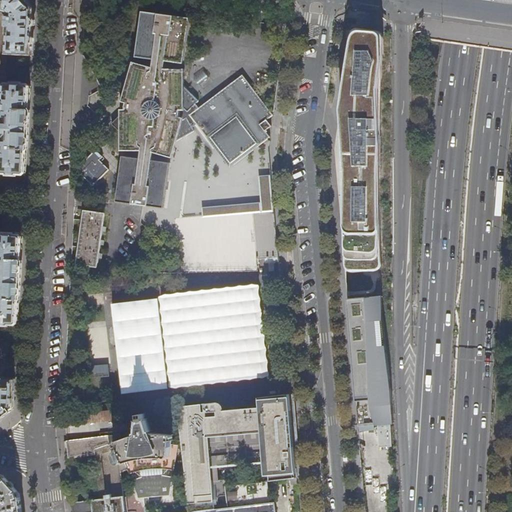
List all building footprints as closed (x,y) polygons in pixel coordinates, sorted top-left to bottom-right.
[(8,55),(33,56),(35,9),(27,0),(0,0),(0,11),(8,13),(10,16),(8,55)] [(113,123),(123,133),(123,141),(122,150),(143,150),(141,159),(123,156),(117,201),(165,208),(171,163),(153,160),(154,152),(173,157),(178,140),(195,131),(193,127),(198,124),(231,167),(270,137),(266,131),(272,127),(269,123),(268,121),(268,120),(273,115),(274,114),(244,75),(200,108),(197,104),(200,101),(185,86),(186,69),(165,69),(167,61),(184,63),(190,18),(143,12),(137,57),(155,60),(154,67),(134,62),(130,79),(118,85),(125,97),(123,102),(122,109),(122,114),(113,123)] [(349,162),(350,239),(347,269),(348,271),(350,272),(352,273),(376,271),(378,270),(380,269),(381,267),(382,264),(382,246),(380,228),(381,148),(380,101),(383,54),(381,50),(378,47),(375,45),(368,44),(366,44),(358,47),(356,49),(354,52),(344,124),(345,137),(347,145),(349,162)] [(0,323),(0,324),(0,325),(10,326),(11,325),(18,325),(23,237),(22,236),(15,236),(15,234),(5,234),(5,235),(0,234),(0,144),(2,144),(2,147),(0,150),(0,157),(1,160),(0,169),(0,176),(1,178),(7,179),(7,180),(18,181),(18,179),(24,180),(26,172),(30,105),(31,85),(23,85),(23,84),(12,83),(12,85),(6,84),(4,86),(4,94),(4,102),(3,102),(2,104),(2,105),(1,108),(1,112),(2,114),(3,115),(3,119),(0,119),(0,323)] [(97,150),(78,169),(94,185),(110,170),(100,160),(103,157),(97,150)] [(76,265),(97,268),(105,213),(84,210),(76,265)] [(178,221),(181,265),(257,264),(257,260),(279,258),(276,229),(275,214),(178,221)] [(269,271),(270,279),(280,279),(280,271),(269,271)] [(255,287),(107,302),(117,394),(264,380),(255,287)] [(382,311),(382,295),(350,298),(350,303),(348,303),(356,402),(376,400),(377,418),(384,417),(385,424),(393,424),(392,386),(382,311)] [(0,417),(14,407),(15,379),(6,379),(6,378),(0,377),(0,417)] [(292,447),(289,420),(289,419),(289,414),(288,411),(292,411),(290,394),(259,398),(260,407),(225,411),(224,408),(223,406),(221,404),(218,402),(178,407),(186,473),(185,473),(189,511),(193,511),(215,509),(209,437),(262,432),(265,463),(270,463),(272,480),(298,477),(296,455),(295,447),(292,447)] [(111,410),(64,416),(66,428),(112,422),(111,410)] [(101,499),(124,496),(122,472),(128,470),(130,474),(132,473),(139,472),(152,469),(153,469),(160,469),(168,469),(175,470),(179,445),(172,445),(173,435),(152,433),(146,414),(139,414),(138,434),(123,439),(121,434),(64,441),(66,454),(95,451),(101,499)] [(378,425),(379,447),(392,446),(391,425),(378,425)] [(381,511),(378,469),(365,470),(366,482),(368,511),(381,511)] [(22,511),(20,494),(3,475),(0,474),(0,511),(22,511)] [(171,495),(168,475),(134,480),(136,500),(171,495)] [(276,511),(275,502),(270,503),(268,481),(225,486),(228,508),(215,509),(193,511),(276,511)] [(126,511),(124,496),(101,499),(72,503),(72,511),(126,511)]
